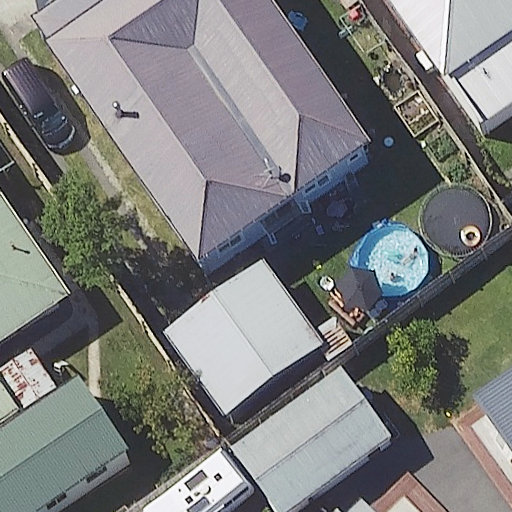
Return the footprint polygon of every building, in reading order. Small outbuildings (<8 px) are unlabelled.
[(378,168),(261,0),(104,0),(45,41),(213,283),(378,168)] [(511,0),(386,0),(488,146),(511,129),(511,0)] [(78,311),(0,199),(0,511),(67,511),(130,468),(39,338),(78,311)] [(331,357),(270,274),(172,346),(233,429),(331,357)] [(313,511),(396,451),(346,384),(243,460),(281,511),(313,511)] [(511,395),(476,421),(511,470),(511,395)]
